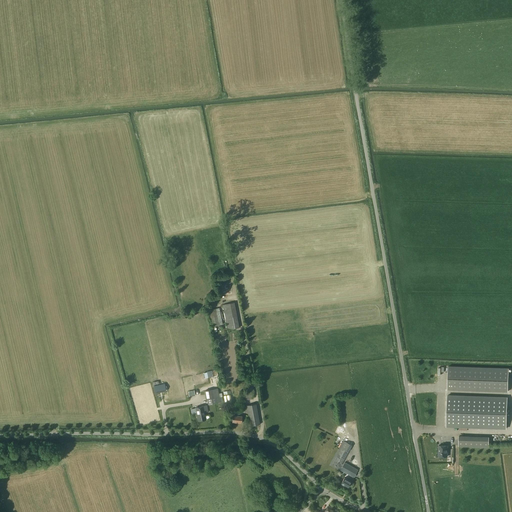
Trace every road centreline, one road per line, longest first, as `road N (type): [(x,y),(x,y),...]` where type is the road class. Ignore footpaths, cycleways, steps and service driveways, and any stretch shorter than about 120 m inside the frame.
road 1 (unclassified): [(428,511),(341,0)]
road 2 (unclassified): [(322,489),(271,442),(251,435),(0,436)]
